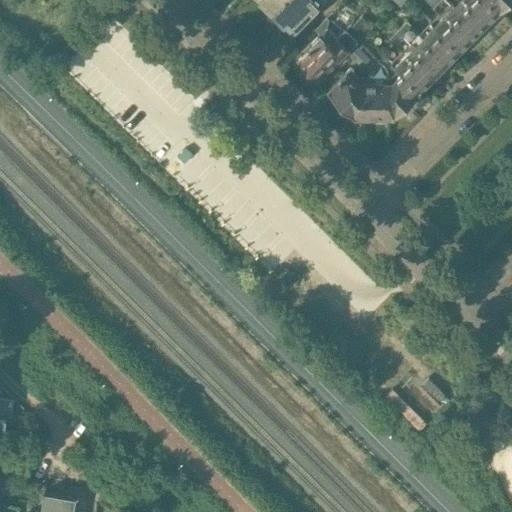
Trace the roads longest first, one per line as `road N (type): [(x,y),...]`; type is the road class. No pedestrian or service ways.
road 1 (residential): [(362,208),(151,0)]
road 2 (residential): [(511,62),(362,208)]
road 3 (residential): [(468,317),(362,208)]
